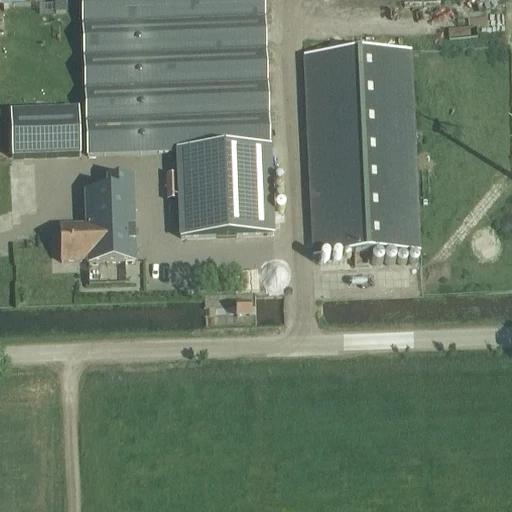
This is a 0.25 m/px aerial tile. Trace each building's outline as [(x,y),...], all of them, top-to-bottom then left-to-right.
[(81,0),(87,157),(177,154),(180,239),(272,236),(263,0),(81,0)] [(314,257),(419,253),(412,53),(306,58),(314,257)] [(12,160),(79,157),(77,112),(10,114),(12,160)] [(166,200),(174,200),(174,176),(166,176),(166,200)] [(136,262),(132,177),(125,177),(126,191),(107,193),(106,191),(84,191),(85,224),(59,225),(60,263),(87,262),(87,264),(136,262)] [(106,191),(107,193),(126,191),(125,177),(106,178),(106,191)] [(269,258),(256,263),(261,277),(274,272),(269,258)] [(129,289),(129,280),(109,279),(109,273),(83,272),(82,287),(129,289)] [(236,316),(251,316),(250,302),(235,303),(236,316)]
